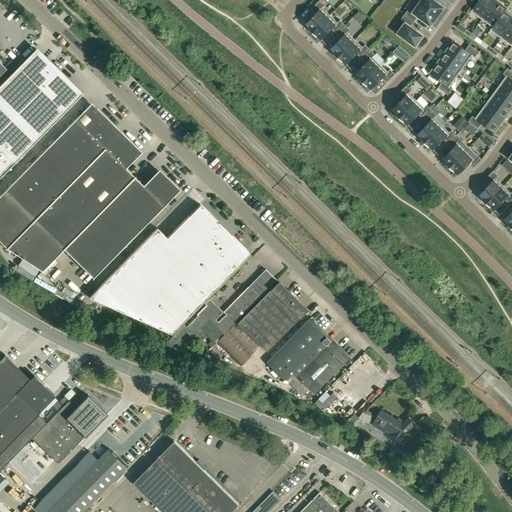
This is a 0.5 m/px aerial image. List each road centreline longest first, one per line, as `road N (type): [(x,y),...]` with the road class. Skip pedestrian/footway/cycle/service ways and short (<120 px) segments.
road 1 (unclassified): [(511,493),(446,411),(339,302),(24,0)]
road 2 (residential): [(424,511),(332,457),(105,366),(0,306)]
road 3 (unknown): [(145,383),(25,511)]
road 4 (residential): [(372,108),(289,30),(286,16),(298,0)]
road 5 (residential): [(372,108),(466,0)]
road 6 (residential): [(457,193),(372,108)]
